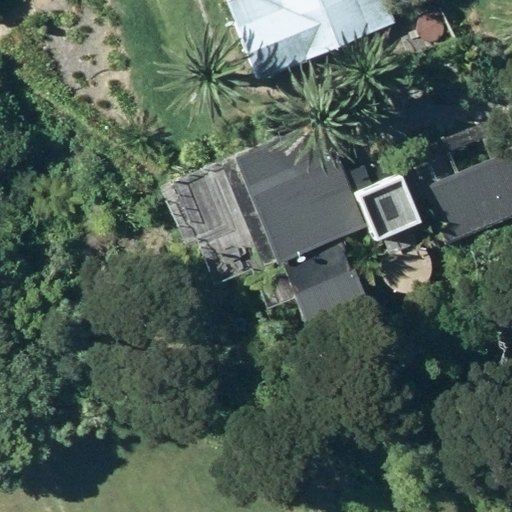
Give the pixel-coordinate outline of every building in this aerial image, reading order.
[(254,85),(395,26),(384,0),(239,0),(222,7),(254,85)] [(439,9),(392,32),(413,78),(460,57),(439,9)] [(302,333),(363,311),(336,239),(362,229),(368,246),(414,229),(397,183),(351,201),(324,128),(219,167),(256,269),(276,262),(302,333)] [(511,151),(420,191),(445,249),(511,220),(511,151)] [(229,283),(240,274),(242,261),(233,250),(220,249),(209,257),(208,270),(216,281),(229,283)]
